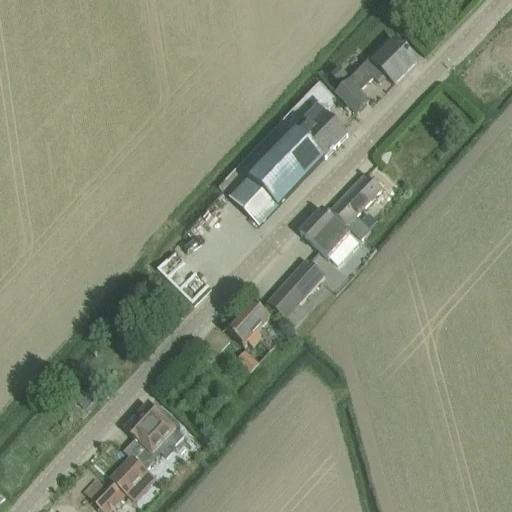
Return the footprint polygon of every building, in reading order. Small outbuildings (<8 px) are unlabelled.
[(394,87),(417,64),(394,41),(370,64),(368,61),(334,94),(356,116),(369,104),(359,95),(373,81),(377,85),(385,77),(394,87)] [(338,85),(347,77),(339,69),(330,77),(338,85)] [(325,162),(348,138),(326,116),(329,113),(322,106),(231,201),(259,228),(323,160),(325,162)] [(370,182),(366,178),(330,214),(331,215),(332,215),(362,244),(369,236),(354,222),(382,193),(372,184),(374,183),(371,180),(370,182)] [(328,263),(351,239),(322,212),(300,236),(328,263)] [(324,279),(307,263),(267,307),(285,323),(324,279)] [(253,350),(262,341),(256,334),(269,320),(252,305),(226,333),(243,349),(247,344),(253,350)] [(251,377),(259,367),(245,354),(237,364),(251,377)] [(96,483),(83,496),(92,504),(96,508),(99,511),(100,511),(112,511),(126,498),(127,499),(149,475),(147,473),(157,462),(163,467),(186,441),(184,440),(165,423),(169,418),(156,406),(152,411),(147,407),(124,432),(135,442),(123,455),(131,462),(110,483),(111,484),(104,491),(96,483)]
